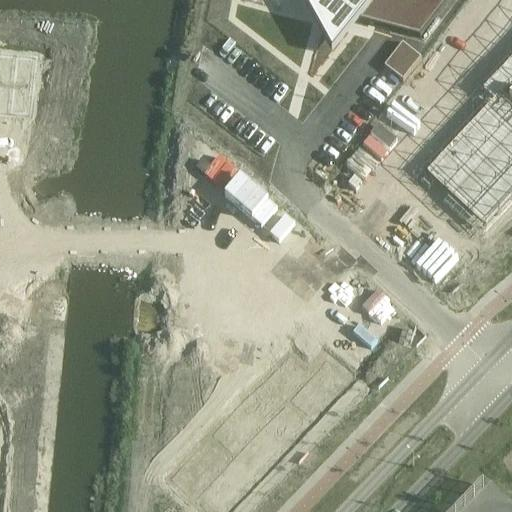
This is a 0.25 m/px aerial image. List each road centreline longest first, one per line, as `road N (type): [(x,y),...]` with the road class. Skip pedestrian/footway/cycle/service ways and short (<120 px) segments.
road 1 (tertiary): [(485,360),(342,511)]
road 2 (tertiary): [(398,511),(511,391)]
